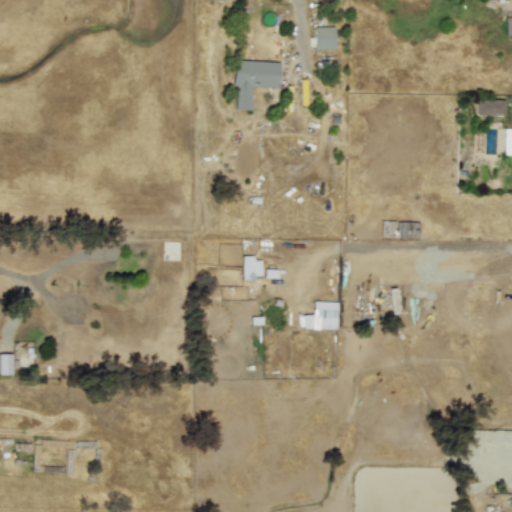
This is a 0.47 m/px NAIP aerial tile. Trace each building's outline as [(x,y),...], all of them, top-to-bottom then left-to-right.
[(312,27),(313,49),(333,48),(332,26),(312,27)] [(277,61),(232,60),(231,110),(249,110),(250,87),(277,88),(277,61)] [(503,100),(474,99),(474,114),(502,115),(503,100)] [(511,129),(500,129),(500,154),(511,154),(511,129)] [(259,260),(252,260),(251,256),(240,256),(240,277),(260,277),(259,260)] [(0,374),(8,374),(9,354),(0,354),(0,374)]
